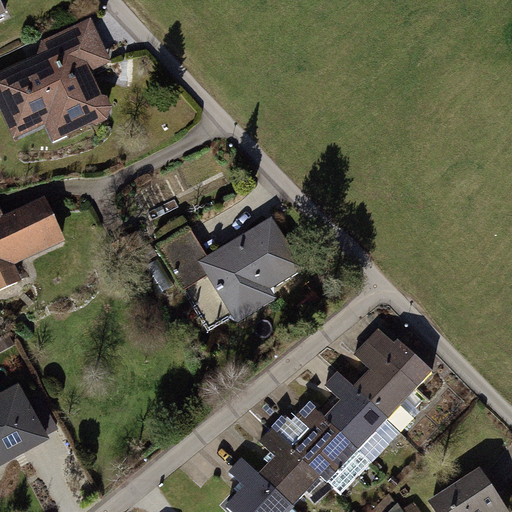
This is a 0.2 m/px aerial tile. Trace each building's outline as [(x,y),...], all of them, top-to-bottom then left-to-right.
[(0,0),(0,28),(24,18),(15,0),(0,0)] [(52,54),(0,80),(0,90),(26,141),(60,124),(70,144),(126,115),(103,70),(122,61),(101,20),(49,46),(52,54)] [(0,192),(0,294),(5,304),(37,287),(26,266),(77,240),(55,197),(14,219),(0,192)] [(195,229),(163,250),(190,291),(213,276),(247,327),(291,298),(285,290),(316,269),(282,217),(216,260),(195,229)] [(257,489),(240,508),(244,511),(306,511),(337,478),(345,485),(445,374),(391,325),(366,353),(385,370),(369,387),(349,369),(335,385),(354,402),(338,420),(321,405),(307,420),(299,413),(272,442),(288,456),(271,475),(253,459),(239,473),(257,489)] [(33,385),(0,403),(0,461),(8,476),(66,443),(33,385)] [(511,511),(511,495),(496,468),(441,501),(447,511),(511,511)]
